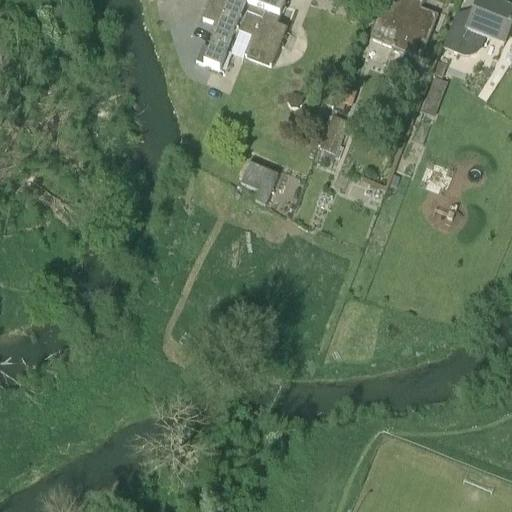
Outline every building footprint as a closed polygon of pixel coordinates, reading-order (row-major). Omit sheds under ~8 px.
[(196,64),(223,75),(229,60),(231,60),(240,37),(250,41),(244,59),(273,70),(285,35),(276,31),(287,0),(213,0),(204,27),(215,31),(208,50),(202,48),(196,64)] [(423,2),(418,0),(384,0),(370,40),(422,59),(438,17),(420,10),(423,2)] [(454,22),(442,52),(460,59),(464,60),(468,60),(473,58),(477,56),(480,52),(484,41),(503,49),(511,26),(511,13),(478,0),(468,28),(454,22)] [(351,110),(356,94),(340,89),(336,105),(351,110)] [(335,159),(348,125),(332,119),(319,151),(335,159)] [(254,203),(265,209),(278,178),(248,166),(240,187),(258,194),(254,203)] [(186,335),(180,345),(192,353),(199,342),(186,335)]
